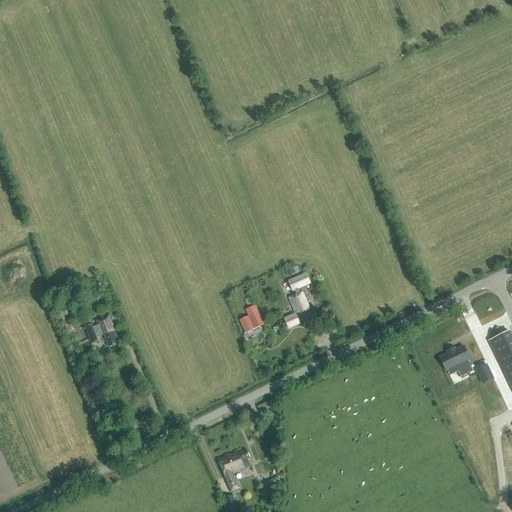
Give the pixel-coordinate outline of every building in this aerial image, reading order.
[(293,268),(286,271),(288,277),(296,274),(293,268)] [(309,283),(305,275),(290,282),(293,290),(294,290),(297,295),(289,298),(297,316),(295,317),(295,315),(285,319),(289,327),(288,327),(288,328),(298,324),(298,322),(302,320),(305,325),(312,322),(310,318),(313,317),(302,292),(300,293),(297,288),(310,283),(310,282),(309,283)] [(324,314),(330,311),(328,306),(322,308),(324,314)] [(264,325),(258,312),(249,316),(255,329),(264,325)] [(74,329),(69,315),(61,318),(67,332),(74,329)] [(96,321),(98,326),(93,328),(92,325),(85,328),(92,344),(99,342),(97,338),(102,336),(102,337),(105,336),(109,348),(118,344),(116,339),(119,338),(110,316),(96,321)] [(245,333),(254,329),(249,316),(240,320),(245,333)] [(511,343),(507,333),(489,341),(508,382),(511,379),(511,343)] [(453,349),(454,349),(448,352),(448,351),(447,352),(449,354),(440,358),(447,371),(456,367),(458,372),(461,378),(470,374),(467,369),(471,367),(468,360),(470,359),(464,347),(455,351),(454,348),(453,349)] [(486,365),(477,370),(483,383),(493,378),(486,365)] [(232,492),(239,489),(233,474),(250,467),(247,460),(251,458),(248,450),(243,452),(241,449),(218,459),(232,492)] [(275,487),(271,481),(265,485),(269,491),(275,487)] [(231,511),(238,509),(232,495),(225,498),(230,511),(231,511)]
